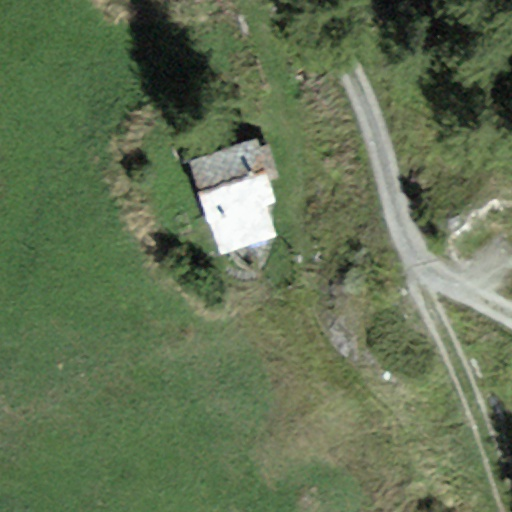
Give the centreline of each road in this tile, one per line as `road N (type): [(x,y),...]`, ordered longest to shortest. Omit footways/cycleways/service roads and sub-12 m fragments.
road 1 (track): [(299,0),(362,102),(408,259)]
road 2 (track): [(408,259),(508,511)]
road 3 (track): [(408,259),(511,324)]
